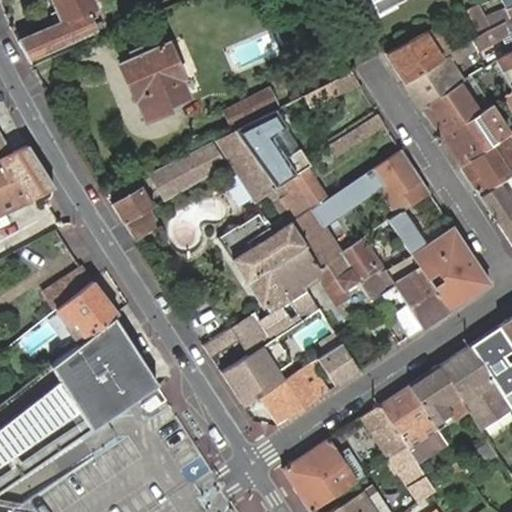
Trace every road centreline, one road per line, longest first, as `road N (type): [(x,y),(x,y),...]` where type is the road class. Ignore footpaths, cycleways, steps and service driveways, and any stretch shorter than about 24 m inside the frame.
road 1 (residential): [(0,58),(251,463)]
road 2 (residential): [(511,289),(251,463)]
road 3 (residential): [(373,59),(511,270)]
